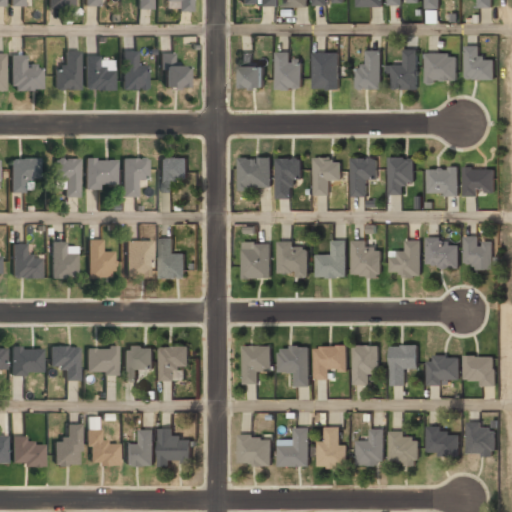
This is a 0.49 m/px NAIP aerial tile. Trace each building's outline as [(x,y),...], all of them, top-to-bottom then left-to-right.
[(46,0),(47,8),(74,8),(73,0),(46,0)] [(136,0),(136,9),(151,9),(151,0),(136,0)] [(190,11),(190,0),(164,0),(164,11),(190,11)] [(426,0),(426,8),(440,8),(440,0),(426,0)] [(493,7),(493,0),(479,0),(479,8),(493,7)] [(465,46),(465,79),(495,79),(495,58),(480,58),(480,46),(465,46)] [(391,89),(418,89),(418,50),(404,50),(404,64),(391,64),(391,89)] [(382,89),(382,51),(367,51),(367,66),(357,66),(357,89),(382,89)] [(78,52),(64,52),(64,66),(53,66),(53,90),(78,90),(78,52)] [(121,52),(121,90),(145,90),(145,64),(135,64),(135,52),(121,52)] [(276,89),(303,89),(303,61),(292,61),(292,52),(276,52),(276,89)] [(184,66),(173,66),(173,53),(160,53),(160,89),(184,89),(184,66)] [(339,53),(314,53),(314,89),(339,89),(339,53)] [(426,53),(426,82),(457,82),(457,53),(426,53)] [(265,89),(265,66),(253,66),(253,54),(240,54),(240,89),(265,89)] [(9,56),(9,90),(40,90),(40,66),(24,66),(24,56),(9,56)] [(83,59),(83,90),(112,90),(112,59),(83,59)] [(271,157),(240,157),(240,189),(271,189),(271,157)] [(404,183),(415,183),(415,157),(390,157),(390,195),(404,195),(404,183)] [(328,196),(328,180),(341,180),(341,159),(315,158),(314,196),(328,196)] [(9,159),(9,194),(25,194),(25,180),(37,180),(37,159),(9,159)] [(78,159),(53,159),(53,180),(64,180),(64,198),(78,198),(78,159)] [(121,198),(136,198),(136,179),(146,179),(146,159),(121,159),(121,198)] [(158,159),(158,193),(173,193),(173,181),(188,181),(188,159),(158,159)] [(302,159),(278,159),(278,199),(293,199),(293,178),(302,178),(302,159)] [(352,159),(352,196),(366,196),(366,179),(377,179),(377,159),(352,159)] [(116,160),(85,160),(85,190),(116,190),(116,160)] [(459,168),(428,168),(428,195),(459,195),(459,168)] [(495,169),(464,168),(464,194),(494,195),(495,169)] [(459,246),(443,246),(443,237),(427,237),(427,268),(459,268),(459,246)] [(465,237),(465,268),(492,268),(492,242),(479,242),(479,237),(465,237)] [(185,253),(173,253),(173,238),(160,238),(160,279),(185,279),(185,253)] [(112,252),(100,252),(100,240),(87,240),(87,279),(112,279),(112,252)] [(346,240),(332,240),(332,255),(317,255),(317,278),(346,278),(346,240)] [(381,250),(368,250),(368,240),(352,240),(352,276),(381,276),(381,250)] [(406,252),(391,252),(391,276),(421,276),(421,240),(406,240),(406,252)] [(50,279),(75,279),(75,255),(64,255),(64,242),(50,242),(50,279)] [(125,242),(125,277),(150,277),(150,242),(125,242)] [(243,278),(270,278),(270,242),(243,242),(243,278)] [(294,242),(279,242),(279,275),(308,275),(308,247),(294,247),(294,242)] [(39,258),(25,258),(25,245),(12,245),(12,279),(39,279),(39,258)] [(160,346),(160,380),(176,380),(176,367),(189,367),(189,346),(160,346)] [(245,346),(245,384),(261,384),(261,372),(272,372),(272,346),(245,346)] [(347,370),(347,346),(315,347),(316,380),(330,379),(330,370),(347,370)] [(379,374),(379,346),(354,346),(354,385),(370,385),(370,374),(379,374)] [(405,369),(418,369),(418,346),(391,346),(391,385),(405,385),(405,369)] [(64,380),(78,380),(78,347),(49,347),(49,369),(64,369),(64,380)] [(122,382),(136,382),(136,369),(154,369),(154,347),(122,347),(122,382)] [(280,372),(295,372),(295,386),(310,386),(310,347),(280,347),(280,372)] [(11,374),(42,374),(41,348),(10,348),(11,374)] [(115,348),(85,348),(85,374),(115,374),(115,348)] [(481,386),(495,386),(496,356),(465,355),(464,380),(482,380),(481,386)] [(442,383),(442,363),(429,363),(429,383),(442,383)] [(484,421),(467,421),(467,455),(497,455),(497,429),(484,429),(484,421)] [(53,439),(53,466),(78,466),(78,424),(64,424),(64,439),(53,439)] [(310,427),(295,427),(295,445),(280,445),(280,467),(310,467),(310,427)] [(319,440),(319,467),(348,467),(348,445),(339,445),(339,427),(326,427),(326,440),(319,440)] [(118,466),(118,444),(99,444),(99,429),(86,429),(86,466),(118,466)] [(124,465),(154,465),(154,429),(141,429),(141,444),(124,444),(124,465)] [(160,429),(160,467),(171,467),(171,461),(193,461),(193,438),(174,438),(174,429),(160,429)] [(358,465),(385,465),(385,429),(369,429),(369,440),(358,440),(358,465)] [(428,455),(459,455),(459,429),(428,429),(428,455)] [(406,431),(391,431),(391,464),(418,464),(418,438),(406,438),(406,431)] [(273,465),(273,436),(240,436),(240,465),(273,465)] [(11,440),(11,466),(42,466),(42,440),(11,440)]
